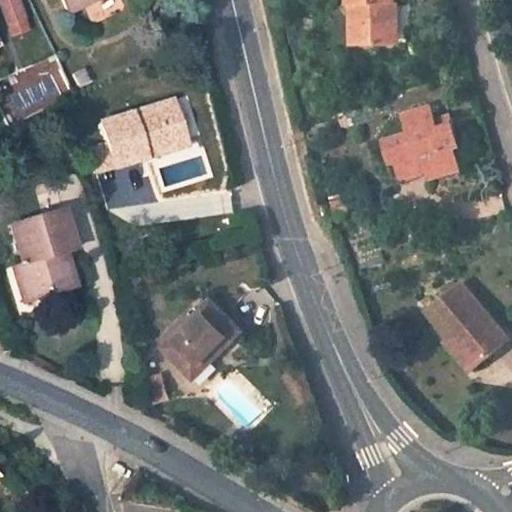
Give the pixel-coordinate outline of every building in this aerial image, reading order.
[(0,0),(0,41),(32,28),(20,0),(0,0)] [(60,0),(66,11),(90,0),(60,0)] [(393,0),(348,0),(348,3),(353,3),(354,43),(389,41),(388,1),(394,1),(393,0)] [(88,81),(82,69),(72,74),(77,86),(88,81)] [(181,137),(170,101),(98,122),(111,167),(143,157),(141,150),(181,137)] [(432,171),(462,161),(458,149),(462,147),(455,125),(440,130),(437,122),(433,107),(407,116),(412,133),(388,141),(394,162),(401,160),(407,179),(432,171)] [(452,117),(437,122),(440,130),(455,125),(452,117)] [(183,144),(181,137),(141,150),(143,157),(183,144)] [(465,171),(462,161),(432,171),(435,180),(465,171)] [(72,249),(59,208),(7,224),(18,264),(9,266),(20,302),(47,294),(44,284),(69,277),(64,261),(56,263),(54,254),(72,249)] [(71,286),(69,277),(44,284),(47,294),(71,286)] [(508,347),(464,287),(420,319),(441,348),(447,344),(469,375),(508,347)] [(238,331),(209,301),(163,348),(192,377),(238,331)] [(459,384),(469,375),(447,344),(441,348),(437,352),(459,384)]
